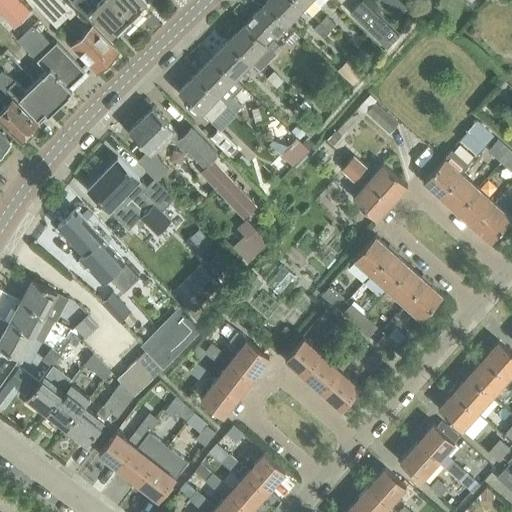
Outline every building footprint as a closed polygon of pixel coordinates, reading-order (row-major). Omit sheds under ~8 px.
[(0,0),(0,12),(14,26),(27,12),(14,0),(0,0)] [(30,0),(56,26),(73,9),(62,0),(30,0)] [(93,0),(72,0),(91,20),(94,23),(97,20),(111,35),(115,31),(116,31),(120,27),(124,31),(133,23),(110,0),(100,0),(97,3),(93,0)] [(110,0),(133,23),(142,14),(139,10),(142,6),(141,5),(146,1),(145,0),(110,0)] [(266,0),(266,1),(267,2),(288,21),(303,6),(297,0),(266,0)] [(312,14),(326,0),(297,0),(303,6),(312,14)] [(363,0),(360,0),(350,11),(387,47),(399,34),(363,0)] [(378,0),(396,17),(407,7),(400,0),(378,0)] [(292,29),(294,27),(288,21),(267,2),(247,23),(267,43),(266,44),(272,50),(284,37),(291,45),(300,37),(292,29)] [(327,15),(321,21),(330,30),(336,24),(327,15)] [(323,38),(330,30),(321,21),(314,29),(323,38)] [(246,22),(229,40),(250,60),(250,61),(259,70),(276,53),(272,50),(266,44),(267,43),(247,23),(246,22)] [(31,26),(17,40),(36,60),(42,53),(53,66),(60,74),(61,72),(72,83),(84,71),(56,42),(52,45),(37,28),(31,26)] [(71,46),(96,72),(116,53),(91,26),(71,46)] [(470,28),(470,33),(474,36),(479,33),(479,28),(475,26),(470,28)] [(250,61),(250,60),(229,40),(213,56),(234,77),(250,61)] [(46,70),(34,82),(57,106),(69,94),(68,93),(72,90),(69,86),(72,83),(61,72),(60,74),(53,66),(42,53),(36,60),(46,70)] [(213,56),(197,73),(228,104),(236,112),(242,105),(233,96),(242,86),(233,78),(234,77),(213,56)] [(363,73),(348,59),(338,69),(354,84),(363,73)] [(283,80),(273,70),(266,77),(277,87),(283,80)] [(1,71),(0,71),(0,87),(4,92),(9,88),(40,121),(47,114),(48,115),(57,106),(34,82),(24,91),(13,79),(1,71)] [(212,121),(228,104),(197,73),(180,91),(212,121)] [(360,105),(367,110),(366,112),(389,133),(399,123),(375,101),(376,100),(370,94),(360,105)] [(0,119),(21,141),(38,124),(11,99),(6,104),(0,97),(0,119)] [(304,98),(299,104),(305,110),(310,104),(304,98)] [(153,106),(130,130),(151,151),(167,135),(184,152),(187,149),(204,167),(212,159),(218,154),(191,126),(180,137),(173,129),(174,128),(153,106)] [(488,142),(485,138),(490,132),(477,119),(459,139),(477,154),(488,142)] [(211,136),(229,154),(237,145),(219,128),(211,136)] [(336,131),(328,140),(334,144),(341,135),(336,131)] [(0,152),(9,143),(0,133),(0,152)] [(296,136),(280,154),(293,165),(309,147),(296,136)] [(497,138),(488,149),(501,161),(510,150),(497,138)] [(445,156),(423,181),(436,192),(434,193),(439,197),(440,196),(462,171),(469,163),(452,148),(445,156)] [(511,171),(511,152),(510,150),(501,161),(511,171)] [(355,153),(347,161),(361,173),(368,166),(355,153)] [(87,187),(87,188),(129,228),(140,217),(158,233),(172,219),(162,210),(174,197),(154,178),(147,185),(139,178),(139,177),(118,156),(117,157),(88,187),(87,187)] [(204,167),(200,171),(245,217),(256,206),(212,159),(204,167)] [(347,161),(341,168),(354,181),(361,173),(347,161)] [(383,162),(368,179),(392,200),(407,183),(383,162)] [(462,171),(440,196),(457,210),(478,186),(462,171)] [(377,217),(392,200),(368,179),(353,196),(377,217)] [(478,186),(457,210),(473,225),(495,200),(478,186)] [(495,200),(473,225),(490,240),(511,215),(495,200)] [(102,280),(125,260),(76,208),(58,225),(84,253),(80,256),(102,280)] [(244,235),(234,243),(249,259),(267,241),(246,219),(237,227),(244,235)] [(354,258),(371,273),(393,249),(376,234),(354,258)] [(409,263),(393,249),(371,273),(387,288),(409,263)] [(387,288),(404,303),(426,278),(409,263),(387,288)] [(203,265),(178,291),(195,307),(220,281),(203,265)] [(274,279),(286,284),(291,272),(279,267),(274,279)] [(68,297),(32,278),(20,300),(45,313),(51,303),(61,309),(68,297)] [(421,318),(443,293),(426,278),(404,303),(421,318)] [(240,283),(235,289),(246,299),(252,292),(240,283)] [(344,296),(331,284),(321,295),(334,307),(344,296)] [(103,301),(120,319),(129,310),(112,292),(103,301)] [(20,300),(9,322),(42,340),(44,340),(56,319),(45,313),(20,300)] [(351,302),(341,313),(355,325),(365,314),(351,302)] [(182,307),(144,346),(147,350),(163,367),(202,327),(182,307)] [(99,324),(89,314),(76,327),(86,337),(99,324)] [(365,314),(355,325),(368,337),(378,326),(365,314)] [(9,322),(0,337),(0,345),(21,357),(30,362),(42,340),(9,322)] [(219,331),(230,340),(237,331),(226,322),(219,331)] [(322,337),(331,345),(340,334),(331,327),(322,337)] [(237,331),(230,340),(240,347),(231,358),(253,375),(269,355),(247,338),(237,331)] [(375,343),(388,354),(396,345),(383,333),(375,343)] [(303,337),(285,358),(304,374),(322,354),(303,337)] [(224,349),(212,340),(204,351),(216,359),(224,349)] [(511,351),(499,340),(484,357),(508,378),(511,374),(511,351)] [(304,374),(322,391),(340,370),(358,351),(349,343),(331,362),(322,354),(304,374)] [(44,359),(51,365),(61,353),(53,347),(44,359)] [(147,350),(137,359),(153,376),(163,367),(147,350)] [(365,360),(374,368),(382,359),(373,351),(365,360)] [(493,395),(508,378),(484,357),(469,373),(493,395)] [(231,358),(216,378),(238,394),(253,375),(231,358)] [(137,359),(127,368),(144,385),(153,376),(137,359)] [(208,369),(197,361),(189,371),(200,379),(208,369)] [(104,380),(111,370),(102,362),(94,373),(104,380)] [(20,363),(10,379),(29,391),(39,376),(20,363)] [(74,363),(57,385),(44,375),(27,397),(47,412),(71,382),(81,368),(74,363)] [(144,385),(127,368),(118,377),(121,380),(134,394),(144,385)] [(341,407),(359,387),(340,370),(322,391),(341,407)] [(469,373),(454,390),(479,412),(493,395),(469,373)] [(201,398),(222,414),(238,394),(216,378),(201,398)] [(117,416),(134,394),(121,380),(95,414),(84,405),(67,427),(87,443),(104,421),(111,411),(117,416)] [(47,412),(67,427),(84,405),(91,396),(71,382),(47,412)] [(463,429),(479,412),(454,390),(439,407),(463,429)] [(176,396),(164,410),(171,415),(174,411),(182,401),(176,396)] [(117,430),(100,452),(120,468),(137,445),(138,446),(150,430),(157,419),(148,413),(128,439),(117,430)] [(193,413),(186,421),(199,431),(205,424),(206,423),(193,413)] [(456,441),(435,422),(418,441),(439,460),(456,441)] [(199,431),(195,437),(205,445),(215,432),(205,424),(199,431)] [(235,441),(242,433),(233,425),(225,433),(235,441)] [(137,445),(120,468),(139,483),(168,445),(150,430),(138,446),(137,445)] [(500,438),(488,451),(498,461),(511,447),(500,438)] [(422,479),(439,460),(418,441),(401,460),(422,479)] [(168,445),(139,483),(159,498),(189,460),(168,445)] [(268,489),(285,470),(264,451),(249,468),(247,470),(268,489)] [(228,453),(223,460),(233,469),(238,462),(228,453)] [(454,460),(446,469),(456,477),(464,468),(454,460)] [(385,467),(368,485),(389,504),(406,485),(385,467)] [(511,472),(505,467),(497,477),(511,490),(511,472)] [(247,470),(231,489),(252,507),(268,489),(247,470)] [(224,496),(216,505),(215,507),(220,511),(247,511),(252,507),(212,472),(205,479),(224,496)] [(448,487),(437,477),(429,486),(440,496),(448,487)] [(480,500),(495,499),(495,493),(486,484),(479,492),(480,500)] [(368,485),(352,504),(361,511),(381,511),(389,504),(368,485)] [(196,490),(190,497),(200,505),(205,499),(196,490)]
